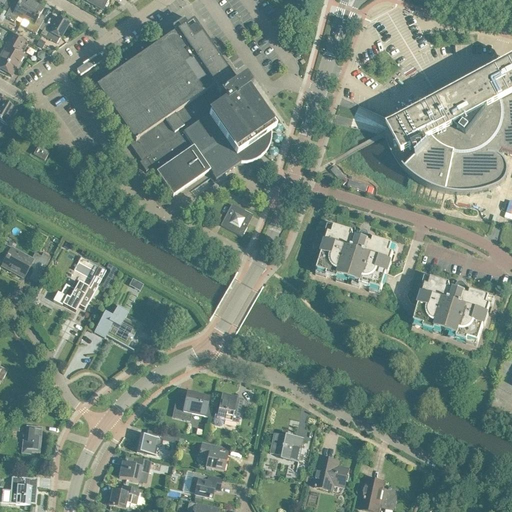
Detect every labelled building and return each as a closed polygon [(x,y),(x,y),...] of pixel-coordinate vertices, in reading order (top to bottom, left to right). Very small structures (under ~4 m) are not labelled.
[(17,17),(23,21),(33,3),(27,0),(21,0),(17,7),(12,4),(11,6),(7,4),(3,11),(0,16),(0,26),(1,27),(6,18),(14,23),(17,17)] [(103,11),(108,0),(87,0),(86,2),(103,11)] [(33,3),(23,21),(29,24),(25,30),(35,35),(39,29),(42,31),(45,26),(42,24),(43,22),(38,19),(43,9),(33,3)] [(69,24),(57,17),(54,23),(49,20),(46,25),(45,26),(42,31),(40,35),(51,42),(56,44),(59,39),(60,40),(69,24)] [(174,29),(171,31),(173,34),(179,30),(230,104),(246,93),(251,89),(250,88),(248,89),(243,82),(245,80),(244,79),(236,85),(192,22),(186,27),(183,23),(174,29)] [(104,82),(96,88),(99,92),(111,110),(116,116),(134,142),(129,145),(139,160),(141,162),(139,163),(146,173),(152,168),(156,174),(172,198),(209,172),(212,177),(215,182),(218,180),(240,164),(246,164),(251,163),(255,161),(260,158),(263,155),(266,151),(269,146),(270,141),(270,136),(269,131),(268,125),(265,121),(266,120),(265,119),(264,120),(251,100),(250,101),(248,98),(250,97),(249,96),(248,96),(246,93),(230,104),(179,30),(173,34),(152,49),(146,41),(131,52),(132,52),(130,53),(115,63),(120,71),(104,82)] [(20,51),(25,42),(16,37),(10,33),(3,45),(7,48),(0,60),(0,70),(11,77),(23,56),(13,50),(15,48),(20,51)] [(42,49),(45,44),(39,40),(36,46),(42,49)] [(511,61),(386,129),(402,158),(410,153),(412,152),(416,160),(405,171),(403,168),(402,169),(406,173),(409,176),(413,180),(415,181),(419,184),(423,186),(425,187),(429,189),(433,191),(436,192),(438,192),(440,193),(445,194),(457,196),(470,196),(479,195),(488,192),(497,188),(504,183),(507,177),(508,172),(507,166),(504,161),(500,157),(503,153),(511,155),(511,61)] [(62,80),(50,87),(53,92),(65,85),(62,80)] [(15,111),(0,102),(0,122),(7,126),(15,111)] [(44,162),(49,154),(38,147),(33,156),(44,162)] [(241,238),(249,224),(253,217),(231,205),(220,227),(241,238)] [(317,271),(315,276),(326,279),(326,277),(336,280),(336,282),(359,289),(360,288),(370,291),(369,293),(380,296),(381,291),(384,283),(384,281),(386,275),(388,275),(391,263),(390,263),(393,254),(389,253),(392,246),(373,240),(372,244),(368,243),(368,242),(366,242),(357,239),(355,238),(355,239),(351,238),(353,234),(334,228),(332,235),(328,234),(325,243),(324,242),(321,255),(322,255),(317,271)] [(31,262),(12,251),(8,258),(6,257),(6,259),(7,260),(3,267),(23,277),(27,270),(26,269),(27,266),(34,270),(33,273),(35,271),(41,274),(50,258),(44,254),(42,258),(35,254),(31,262)] [(94,292),(106,271),(103,270),(98,278),(94,275),(89,285),(90,287),(91,288),(90,290),(75,282),(71,289),(66,286),(60,295),(58,294),(54,301),(75,313),(81,303),(86,306),(84,311),(94,292)] [(413,323),(412,327),(422,331),(423,329),(433,332),(432,334),(456,341),(457,340),(467,343),(466,344),(477,348),(478,343),(483,327),(484,327),(488,315),(487,315),(490,306),(486,305),(488,298),(489,298),(470,292),(469,296),(465,295),(465,294),(463,293),(454,291),(452,290),(452,291),(448,290),(449,285),(431,280),(428,287),(425,286),(422,294),(421,294),(417,306),(418,307),(417,310),(416,315),(413,323)] [(123,321),(128,313),(118,307),(111,319),(104,315),(94,334),(104,339),(108,332),(115,336),(114,338),(127,345),(129,340),(130,340),(131,340),(132,339),(131,338),(130,338),(136,328),(123,321)] [(212,408),(207,406),(208,399),(187,394),(184,406),(176,405),(174,418),(188,421),(190,415),(204,418),(210,419),(212,408)] [(238,424),(242,406),(243,400),(221,395),(216,419),(238,424)] [(40,455),(42,429),(26,427),(25,440),(22,441),(21,455),(30,456),(31,454),(40,455)] [(291,439),(287,438),(287,437),(269,433),(269,434),(274,435),(270,455),(283,458),(283,460),(299,463),(304,441),(303,441),(302,442),(295,440),(296,439),(291,438),(291,439)] [(155,457),(157,448),(162,446),(163,441),(156,440),(140,436),(136,453),(155,457)] [(223,473),(226,457),(216,455),(217,448),(202,445),(199,457),(205,458),(204,460),(208,461),(206,469),(223,473)] [(345,487),(346,480),(348,470),(338,468),(338,465),(332,463),(332,462),(320,459),(313,488),(332,493),(334,485),(345,487)] [(148,475),(151,463),(138,460),(137,467),(122,464),(118,479),(138,483),(141,473),(148,475)] [(219,492),(221,481),(193,474),(189,493),(195,494),(194,497),(201,498),(202,498),(211,500),(213,491),(219,492)] [(11,491),(10,505),(15,505),(30,506),(30,505),(35,506),(37,480),(12,478),(11,491)] [(382,490),(377,489),(378,483),(367,480),(363,495),(365,496),(362,509),(375,511),(376,507),(386,509),(386,507),(394,509),(398,492),(382,488),(382,490)] [(108,498),(106,506),(109,506),(108,507),(118,509),(125,511),(126,504),(130,505),(136,506),(138,498),(139,492),(132,490),(122,488),(121,494),(112,492),(110,499),(108,498)]
